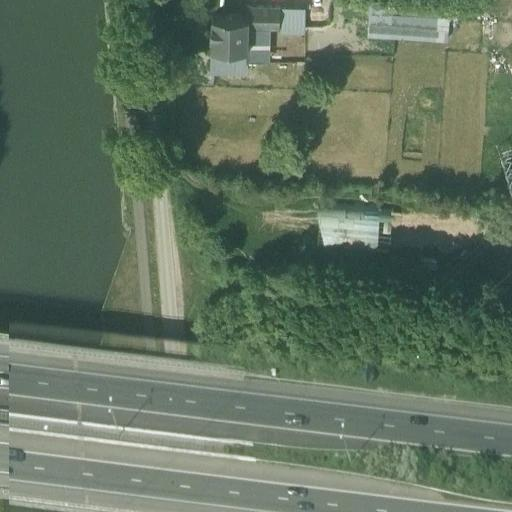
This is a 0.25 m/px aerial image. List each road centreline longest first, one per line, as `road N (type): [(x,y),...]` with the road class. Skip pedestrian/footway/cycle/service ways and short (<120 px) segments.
road 1 (motorway): [(511,418),(0,358)]
road 2 (motorway): [(0,444),(511,503)]
road 3 (unclassified): [(144,0),(187,511)]
